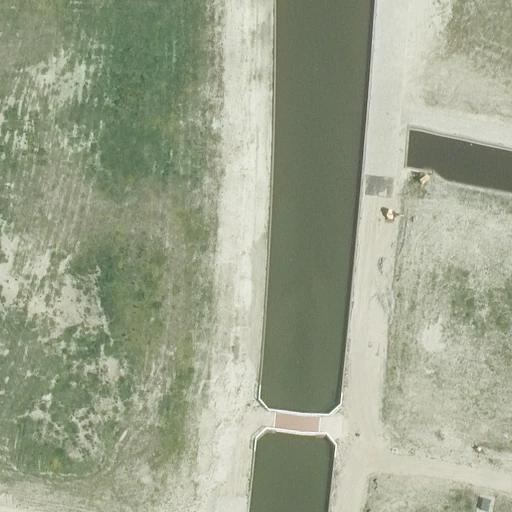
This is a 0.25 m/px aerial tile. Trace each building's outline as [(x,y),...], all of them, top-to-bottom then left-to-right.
[(424,0),(423,14),(462,19),(464,0),(424,0)] [(511,1),(500,1),(501,9),(511,9),(511,1)] [(423,14),(422,37),(465,43),(465,42),(459,41),(462,19),(423,14)] [(422,37),(420,59),(462,65),(465,43),(422,37)] [(495,39),(494,46),(505,49),(507,41),(495,39)] [(494,46),(492,54),(504,57),(505,49),(494,46)] [(420,59),(418,83),(459,89),(462,65),(420,59)] [(511,79),(505,78),(496,121),(511,124),(511,79)] [(418,83),(417,107),(455,112),(459,89),(418,83)] [(486,84),(484,92),(496,95),(497,87),(486,84)] [(484,92),(483,100),(494,103),(496,95),(484,92)] [(424,181),(417,216),(421,217),(419,229),(427,230),(429,219),(442,221),(450,186),(424,181)] [(450,186),(442,221),(458,225),(456,236),(464,238),(466,226),(473,191),(450,186)] [(466,226),(464,238),(471,240),(474,228),(490,231),(497,196),(473,191),(466,226)] [(511,198),(497,196),(490,231),(492,232),(490,243),(497,245),(500,233),(511,236),(511,234),(511,198)] [(415,239),(410,263),(450,269),(453,244),(415,239)] [(410,263),(406,287),(446,292),(450,269),(410,263)] [(491,268),(489,280),(497,281),(499,269),(491,268)] [(499,269),(497,281),(505,282),(506,271),(499,269)] [(406,287),(401,309),(443,315),(446,292),(406,287)] [(401,309),(396,331),(440,338),(443,315),(401,309)] [(482,314),(480,326),(488,327),(489,315),(482,314)] [(489,315),(488,327),(495,328),(497,317),(489,315)] [(396,331),(394,355),(437,361),(440,338),(396,331)] [(394,355),(392,378),(434,384),(437,361),(394,355)] [(472,360),(471,372),(478,373),(480,361),(472,360)] [(480,361),(478,373),(486,374),(488,362),(480,361)] [(392,378),(389,402),(430,408),(434,384),(392,378)] [(389,402),(386,426),(427,432),(430,408),(389,402)] [(463,406),(461,418),(469,419),(471,407),(463,406)] [(471,407),(469,419),(477,420),(478,408),(471,407)] [(511,416),(506,415),(501,442),(511,444),(511,416)]
